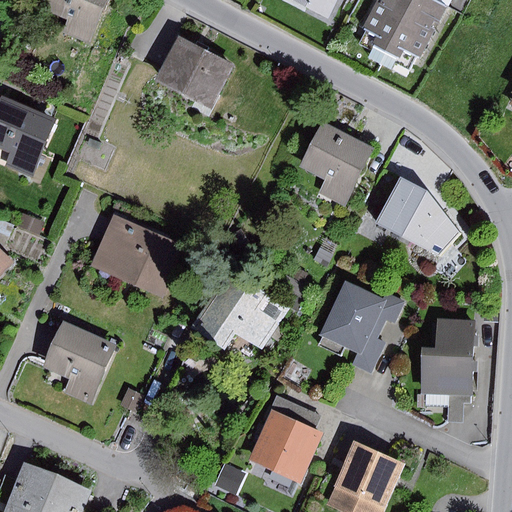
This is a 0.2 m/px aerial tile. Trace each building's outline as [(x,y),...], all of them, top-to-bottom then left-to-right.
[(107,0),(43,0),(41,8),(68,18),(62,33),(90,44),(107,0)] [(295,0),(328,17),(336,0),(295,0)] [(377,0),(363,27),(380,36),(374,49),(398,61),(404,49),(420,58),(447,8),(431,0),(377,0)] [(431,0),(447,8),(451,0),(431,0)] [(236,66),(180,36),(156,80),(212,110),(236,66)] [(54,120),(3,99),(0,107),(0,148),(11,153),(6,167),(31,177),(54,120)] [(375,148),(321,122),(299,167),(326,180),(319,194),(346,207),(375,148)] [(400,177),(376,224),(439,258),(461,233),(427,192),(400,177)] [(188,242),(115,212),(92,267),(165,297),(188,242)] [(47,223),(23,213),(18,226),(41,236),(47,223)] [(242,229),(227,235),(234,253),(249,247),(242,229)] [(0,278),(15,264),(0,248),(0,278)] [(307,276),(278,259),(272,270),(301,286),(307,276)] [(290,308),(232,269),(192,328),(225,350),(237,334),(261,350),(290,308)] [(385,299),(344,280),(318,337),(357,354),(352,366),(371,375),(386,343),(377,339),(386,319),(395,323),(405,303),(387,295),(385,299)] [(435,348),(422,348),(420,394),(449,395),(472,395),(475,321),(436,319),(435,348)] [(118,344),(63,322),(45,367),(72,378),(65,394),(94,405),(118,344)] [(129,389),(121,406),(136,413),(144,397),(129,389)] [(472,395),(449,395),(448,423),(463,423),(464,405),(472,405),(472,395)] [(278,397),(271,411),(314,430),(321,417),(278,397)] [(314,430),(271,411),(249,462),(300,485),(323,434),(314,430)] [(382,511),(403,465),(354,443),(327,506),(341,511),(382,511)] [(225,463),(214,486),(236,496),(247,473),(225,463)] [(44,511),(59,478),(25,464),(5,511),(44,511)] [(15,479),(4,475),(0,487),(0,501),(6,504),(15,479)] [(83,511),(92,491),(59,478),(44,511),(83,511)]
